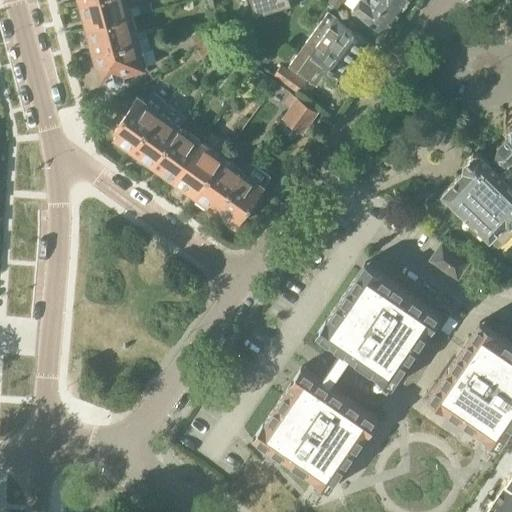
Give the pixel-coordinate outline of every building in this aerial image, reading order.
[(130,8),(127,0),(88,0),(81,2),(87,28),(132,15),(132,16),(152,11),(150,2),(130,8)] [(246,0),(251,15),(300,1),(300,0),(246,0)] [(365,0),(357,0),(351,10),(369,22),(368,23),(382,33),(383,31),(386,33),(394,21),(367,1),(365,0)] [(389,0),(367,0),(367,1),(394,21),(403,9),(389,0)] [(389,0),(403,9),(409,0),(389,0)] [(328,12),(289,66),(314,84),(323,72),(336,82),(367,40),(352,30),(356,25),(349,19),(345,23),(330,12),(329,13),(328,12)] [(139,40),(132,16),(132,15),(87,28),(94,52),(139,40)] [(199,48),(218,35),(211,24),(192,36),(199,48)] [(146,38),(159,34),(157,27),(145,31),(146,38)] [(146,38),(149,47),(162,43),(159,34),(146,38)] [(206,61),(232,45),(218,35),(199,48),(197,49),(206,61)] [(139,40),(94,52),(101,79),(105,78),(106,79),(107,83),(109,84),(112,85),(114,85),(117,84),(119,83),(120,81),(121,77),(121,74),(146,67),(139,40)] [(218,72),(232,54),(226,50),(210,64),(218,72)] [(274,75),(297,92),(305,82),(281,65),(274,75)] [(261,82),(266,75),(255,67),(250,74),(261,82)] [(120,110),(110,125),(118,131),(113,138),(130,151),(159,111),(166,102),(152,92),(145,101),(139,97),(133,102),(125,113),(120,110)] [(290,107),(297,97),(290,92),(283,102),(290,107)] [(302,134),(317,112),(297,97),(290,107),(282,119),(302,134)] [(159,111),(130,151),(151,165),(180,126),(187,117),(166,102),(159,111)] [(188,114),(194,106),(189,103),(184,111),(188,114)] [(511,106),(504,114),(511,121),(508,124),(508,128),(511,131),(498,144),(495,155),(504,162),(511,160),(511,106)] [(180,126),(151,165),(173,181),(201,142),(180,126)] [(201,142),(173,181),(194,196),(222,157),(201,142)] [(505,166),(499,172),(479,153),(473,154),(463,164),(464,169),(442,193),(467,217),(464,221),(466,225),(481,239),(485,234),(490,239),(490,238),(498,245),(511,230),(511,226),(511,225),(511,223),(511,173),(507,179),(503,175),(508,170),(505,166)] [(222,157),(194,196),(216,211),(244,172),(222,157)] [(244,172),(216,211),(236,226),(271,177),(251,162),(244,172)] [(432,259),(457,277),(467,262),(442,245),(432,259)] [(359,270),(316,334),(354,360),(377,376),(383,367),(397,376),(396,377),(397,378),(441,314),(379,272),(373,282),(359,273),(361,271),(359,270)] [(469,336),(427,398),(484,436),(490,427),(503,436),(503,438),(504,439),(511,426),(511,343),(487,327),(486,328),(488,329),(479,342),(469,336)] [(297,373),(253,437),(314,479),(321,470),(334,479),(333,480),(334,481),(378,417),(335,388),(317,375),(310,385),(297,376),(298,374),(297,373)] [(511,511),(511,467),(480,511),(511,511)]
